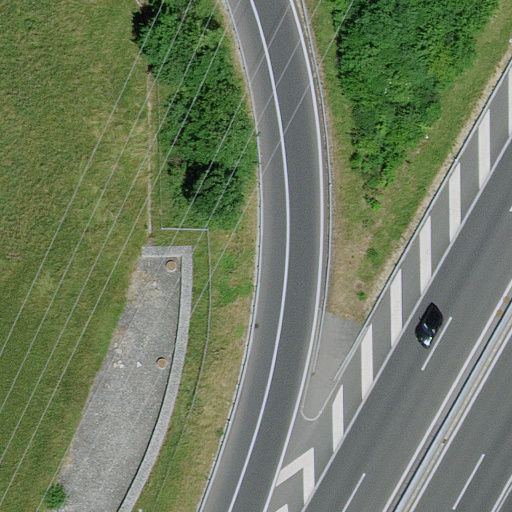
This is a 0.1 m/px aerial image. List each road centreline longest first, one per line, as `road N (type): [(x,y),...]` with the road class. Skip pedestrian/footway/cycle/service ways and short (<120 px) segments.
road 1 (motorway): [(271,0),(291,75),(306,223),(294,346),(246,511)]
road 2 (motorway): [(511,206),(342,511)]
road 3 (motorway): [(451,511),(511,402)]
